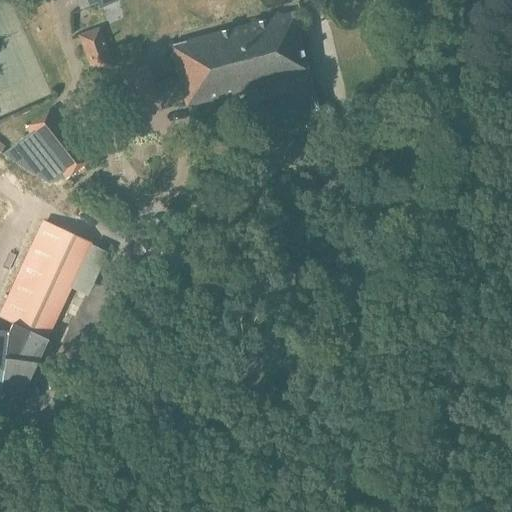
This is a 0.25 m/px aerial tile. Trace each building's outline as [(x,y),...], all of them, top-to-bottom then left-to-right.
[(117,0),(84,0),(87,6),(95,3),(98,10),(118,1),(117,0)] [(316,109),(291,13),(168,45),(185,107),(243,91),(250,115),(267,110),(270,121),(316,109)] [(96,28),(76,36),(91,73),(110,66),(96,28)] [(145,65),(120,72),(130,108),(155,101),(145,65)] [(29,133),(2,154),(48,185),(61,174),(66,180),(89,161),(48,109),(24,128),(29,133)] [(0,152),(0,177),(31,198),(33,194),(44,201),(53,188),(48,185),(2,154),(0,152)] [(0,406),(13,408),(14,408),(34,366),(37,360),(41,350),(48,335),(52,326),(88,249),(90,245),(90,243),(56,227),(44,221),(3,308),(16,314),(11,324),(7,332),(0,331),(0,406)]
